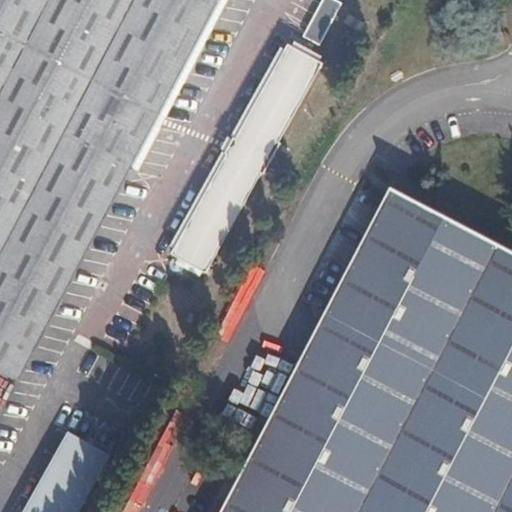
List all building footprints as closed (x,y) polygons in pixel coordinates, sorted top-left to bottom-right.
[(193,53),(221,0),(0,0),(0,380),(17,389),(51,324),(87,256),(121,190),(159,119),(193,53)] [(326,34),(338,10),(324,2),(312,26),(315,28),(326,34)] [(323,57),(285,38),(168,249),(203,269),(323,57)] [(511,511),(511,250),(504,246),(391,186),(388,191),(359,247),(328,306),(295,365),(263,427),(231,489),(218,511),(511,511)] [(77,511),(110,455),(67,431),(21,511),(77,511)]
